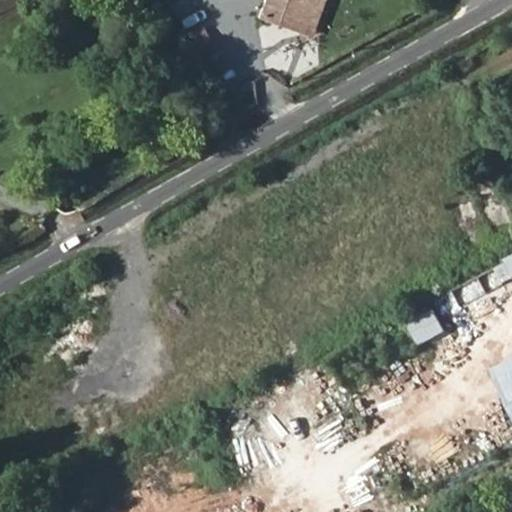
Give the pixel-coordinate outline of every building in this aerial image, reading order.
[(309,35),(319,0),(276,0),(270,22),(309,35)] [(333,0),(319,0),(309,35),(322,39),(333,0)] [(187,36),(202,62),(221,51),(205,25),(187,36)] [(511,234),(511,225),(493,188),(447,211),(467,256),(511,234)] [(511,254),(495,263),(504,280),(511,276),(511,254)] [(418,345),(447,331),(436,309),(407,323),(418,345)] [(349,434),(366,425),(355,402),(337,411),(349,434)]
